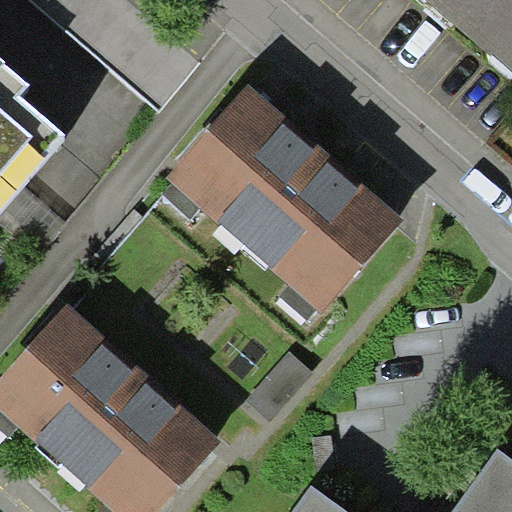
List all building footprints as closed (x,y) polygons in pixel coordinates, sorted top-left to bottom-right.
[(511,0),(436,0),(511,63),(511,0)] [(0,221),(62,150),(21,115),(33,102),(0,73),(0,221)] [(328,324),(404,234),(247,103),(171,192),(328,324)] [(0,418),(106,511),(160,511),(216,449),(139,383),(63,316),(0,386),(0,418)] [(511,511),(511,472),(495,461),(460,511),(335,511),(312,496),(301,511),(511,511)]
